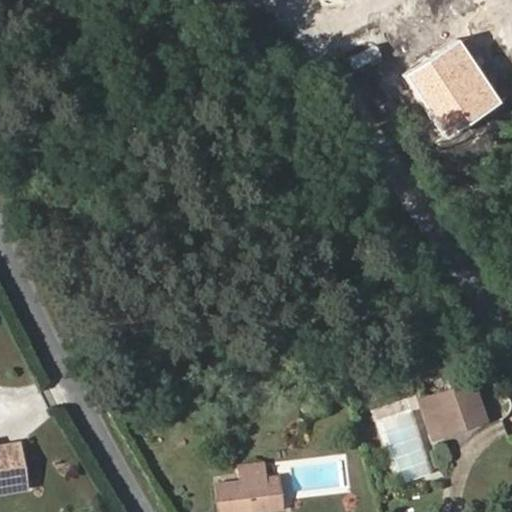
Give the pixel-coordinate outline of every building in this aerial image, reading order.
[(448,40),(394,76),(435,137),(488,101),(448,40)] [(484,419),(472,385),(453,392),(460,412),(465,426),(484,419)] [(465,426),(460,412),(453,392),(451,388),(418,399),(431,437),(465,426)] [(421,439),(411,408),(376,420),(382,439),(386,450),(398,484),(414,479),(432,472),(421,439)] [(0,491),(27,487),(19,442),(0,445),(0,491)] [(243,511),(267,509),(264,479),(262,463),(238,466),(240,481),(215,484),(218,511),(243,511)] [(280,508),(276,477),(264,479),(267,509),(280,508)]
